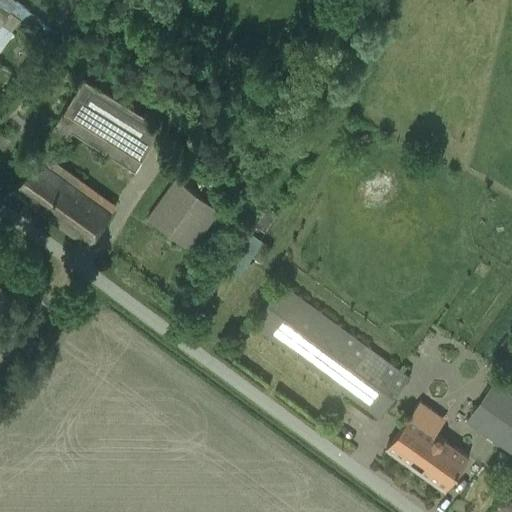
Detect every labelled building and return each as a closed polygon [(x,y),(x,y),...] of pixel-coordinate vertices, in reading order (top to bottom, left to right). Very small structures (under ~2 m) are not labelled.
[(173,133),(82,74),(54,118),(145,176),(173,133)] [(17,189),(92,243),(116,210),(41,156),(17,189)] [(172,175),(147,213),(193,243),(218,204),(172,175)] [(249,269),(271,284),(277,274),(267,267),(286,239),(274,231),(249,269)] [(279,277),(248,318),(377,414),(408,373),(279,277)] [(511,391),(485,374),(459,413),(511,448),(511,391)] [(389,446),(448,489),(470,460),(411,416),(389,446)]
